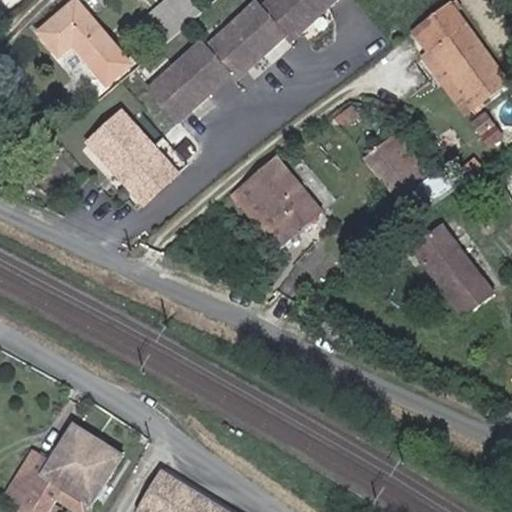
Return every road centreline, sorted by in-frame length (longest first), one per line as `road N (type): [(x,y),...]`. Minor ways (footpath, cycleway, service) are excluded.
road 1 (unclassified): [(0,206),(511,440)]
road 2 (unknown): [(95,251),(363,25)]
road 3 (unclassified): [(282,511),(183,442),(0,337)]
